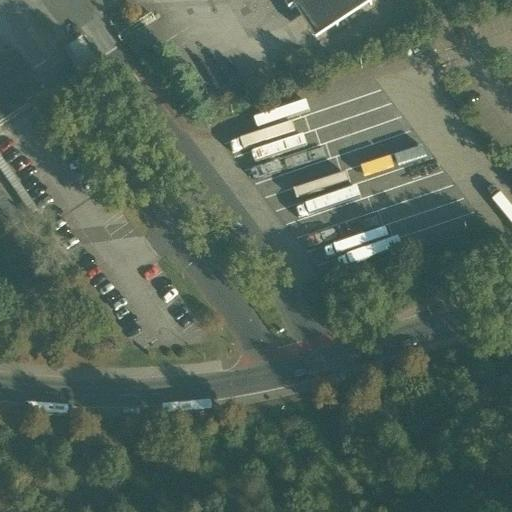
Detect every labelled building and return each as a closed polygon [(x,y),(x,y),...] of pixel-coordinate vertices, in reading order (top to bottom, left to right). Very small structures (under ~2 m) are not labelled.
[(281,0),(290,13),(295,10),(309,0),(281,0)] [(383,0),(309,0),(295,10),(316,44),(383,0)] [(119,44),(132,64),(151,52),(138,32),(119,44)] [(47,55),(62,78),(78,67),(63,44),(47,55)] [(3,71),(0,72),(0,117),(14,109),(24,103),(12,84),(26,76),(17,62),(3,71)] [(310,215),(357,200),(354,191),(307,205),(310,215)]
